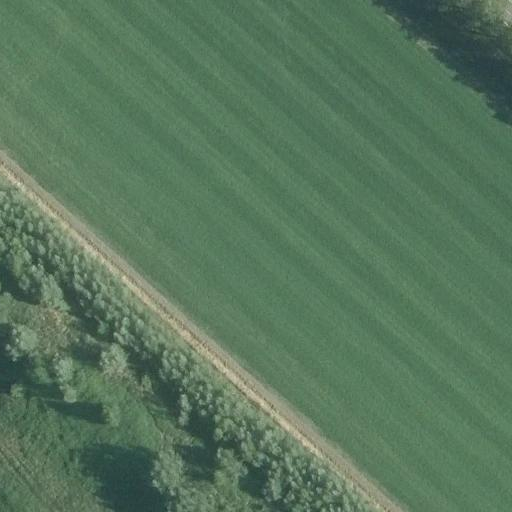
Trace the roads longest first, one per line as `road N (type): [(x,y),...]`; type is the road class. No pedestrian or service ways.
road 1 (residential): [(254,2),(23,265),(317,511)]
road 2 (residential): [(511,224),(254,2)]
